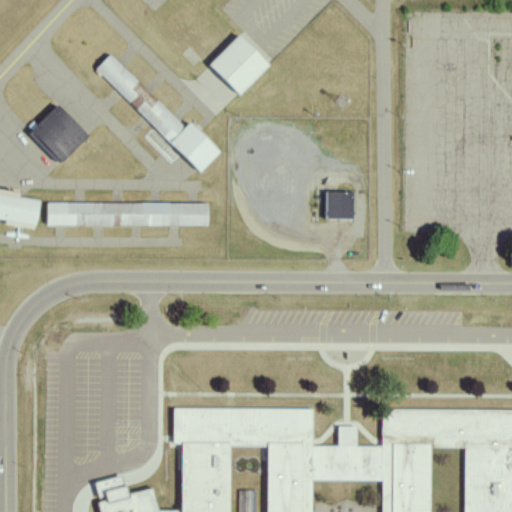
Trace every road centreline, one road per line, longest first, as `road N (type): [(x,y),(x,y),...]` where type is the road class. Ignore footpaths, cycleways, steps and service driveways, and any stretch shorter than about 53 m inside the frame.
road 1 (tertiary): [(511,286),(95,285),(61,290),(30,310)]
road 2 (tertiary): [(30,310),(5,366),(5,511)]
